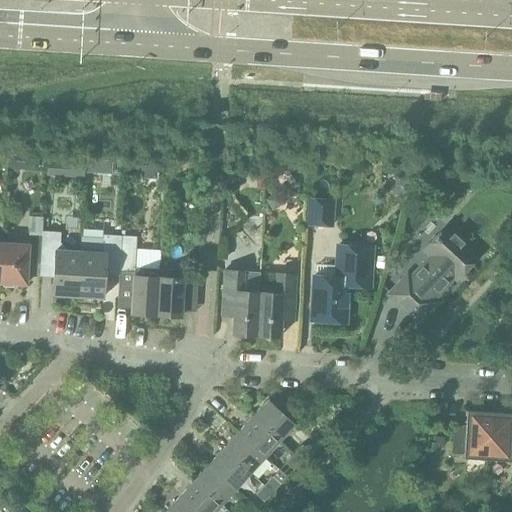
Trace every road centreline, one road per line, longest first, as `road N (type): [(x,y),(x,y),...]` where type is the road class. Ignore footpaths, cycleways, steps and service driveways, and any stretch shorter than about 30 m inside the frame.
road 1 (primary): [(138,45),(511,69)]
road 2 (residential): [(511,386),(199,365)]
road 3 (residential): [(117,511),(198,391),(199,365)]
road 4 (primary): [(511,11),(349,0)]
road 5 (primary): [(0,36),(138,45)]
road 6 (residential): [(0,434),(81,344)]
